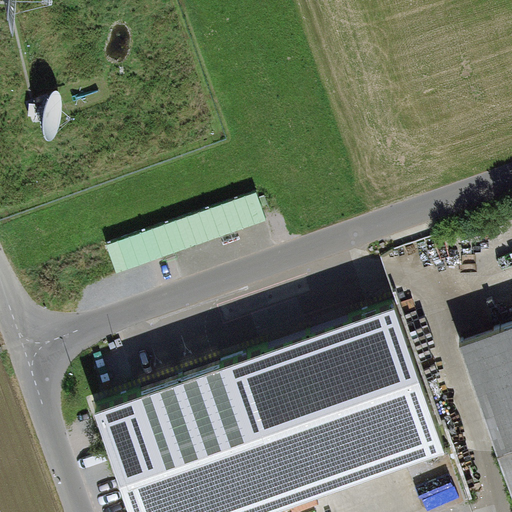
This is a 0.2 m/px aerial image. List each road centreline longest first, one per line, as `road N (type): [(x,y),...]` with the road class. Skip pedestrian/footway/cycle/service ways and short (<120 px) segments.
road 1 (residential): [(511,181),(24,350)]
road 2 (residential): [(24,350),(81,511)]
